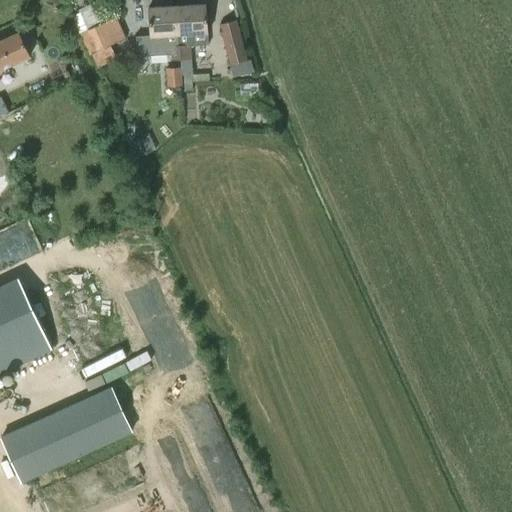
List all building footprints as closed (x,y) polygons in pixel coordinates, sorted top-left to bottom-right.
[(178,5),(181,59),(183,90),(193,90),(192,81),(209,80),(209,77),(209,73),(192,73),(191,58),(190,58),(189,46),(208,45),(205,3),(178,5)] [(148,7),(150,35),(135,36),(136,56),(170,54),(170,60),(181,59),(178,5),(148,7)] [(230,63),(247,59),(236,19),(219,24),(230,63)] [(88,29),(97,51),(111,45),(101,23),(88,29)] [(0,70),(29,57),(18,32),(0,40),(0,70)] [(167,86),(181,85),(181,67),(166,67),(167,86)] [(249,81),(249,97),(261,97),(261,81),(249,81)] [(143,137),(132,142),(139,157),(149,152),(143,137)] [(0,244),(20,235),(14,223),(0,229),(0,244)] [(0,286),(0,371),(50,348),(18,278),(0,286)] [(126,348),(86,366),(95,387),(135,369),(126,348)] [(0,436),(21,482),(132,431),(111,386),(0,436)]
